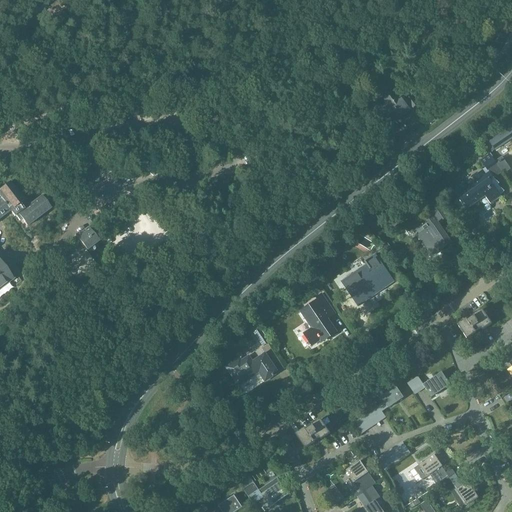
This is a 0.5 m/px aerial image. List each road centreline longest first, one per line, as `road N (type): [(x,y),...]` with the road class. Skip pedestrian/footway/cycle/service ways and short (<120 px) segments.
road 1 (tertiary): [(131,412),(251,282),(511,70)]
road 2 (unknown): [(310,0),(288,33),(261,50),(235,53),(163,18),(82,47),(67,9),(0,13)]
road 3 (residential): [(302,476),(367,442),(476,413)]
road 4 (residential): [(284,425),(433,320)]
road 5 (residential): [(120,466),(218,461),(284,425)]
